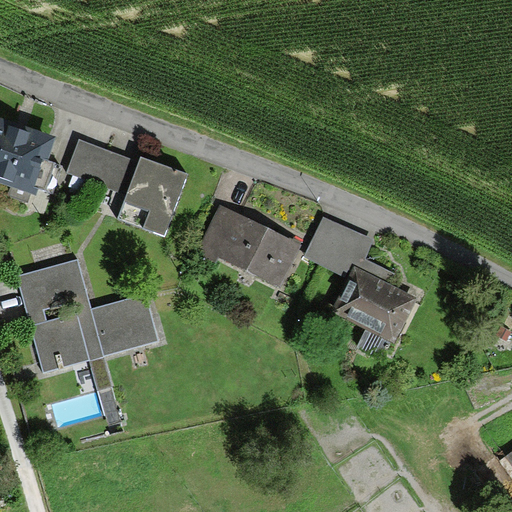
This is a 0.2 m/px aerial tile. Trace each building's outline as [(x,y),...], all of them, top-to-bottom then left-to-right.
[(23,131),(0,122),(0,187),(11,191),(9,198),(29,205),(31,199),(36,200),(39,192),(52,197),(62,170),(49,165),(57,142),(23,131)] [(140,165),(79,143),(68,175),(127,196),(118,222),(166,238),(187,177),(142,161),(140,165)] [(267,232),(222,208),(197,255),(218,266),(222,260),(280,290),(301,250),(267,232)] [(373,244),(324,220),(305,259),(350,280),(356,269),(371,276),(392,287),(397,277),(365,262),(373,244)] [(78,262),(18,279),(45,376),(158,344),(144,296),(92,311),(87,295),(78,262)] [(371,276),(356,269),(350,280),(334,315),(396,345),(418,299),(392,287),(371,276)]
